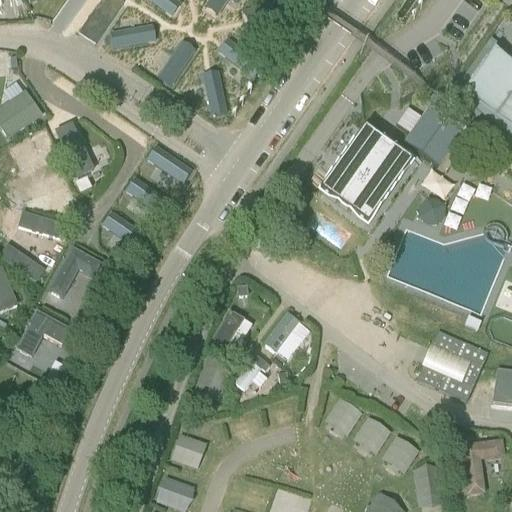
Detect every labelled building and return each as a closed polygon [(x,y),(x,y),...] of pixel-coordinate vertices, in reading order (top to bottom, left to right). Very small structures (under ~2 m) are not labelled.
[(95,45),(122,3),(117,0),(102,0),(80,36),(95,45)] [(179,14),(215,34),(233,0),(140,0),(140,1),(175,21),(179,14)] [(228,46),(256,11),(242,0),(241,0),(213,34),(228,46)] [(145,5),(115,46),(133,58),(163,17),(145,5)] [(511,68),(492,54),(464,94),(511,127),(511,68)] [(173,59),(162,71),(196,102),(208,90),(173,59)] [(40,119),(24,95),(0,112),(0,132),(6,141),(40,119)] [(427,113),(404,145),(420,156),(436,168),(459,136),(437,120),(427,113)] [(53,133),(76,180),(91,172),(68,125),(53,133)] [(367,130),(323,194),(371,228),(415,165),(372,134),(367,130)] [(43,132),(8,148),(14,161),(49,145),(43,132)] [(137,161),(178,185),(187,171),(146,147),(137,161)] [(56,167),(54,158),(43,162),(46,171),(56,167)] [(19,187),(25,202),(64,186),(58,172),(19,187)] [(135,224),(144,210),(116,193),(108,207),(135,224)] [(421,223),(443,223),(444,201),(421,201),(421,223)] [(60,219),(61,210),(58,206),(50,204),(48,217),(60,219)] [(20,212),(16,228),(61,239),(65,224),(20,212)] [(5,245),(0,253),(0,261),(37,282),(45,267),(5,245)] [(100,266),(72,249),(48,293),(62,301),(77,273),(93,281),(100,266)] [(1,269),(0,269),(0,314),(17,308),(1,269)] [(111,281),(103,277),(97,288),(105,293),(111,281)] [(236,289),(237,300),(246,299),(245,289),(236,289)] [(36,314),(14,353),(30,362),(43,339),(61,349),(70,333),(36,314)] [(229,314),(210,350),(232,361),(251,326),(229,314)] [(263,347),(273,354),(295,325),(285,318),(263,347)] [(436,334),(430,348),(416,384),(464,404),(477,372),(479,366),(484,354),(436,334)] [(233,387),(242,395),(264,367),(254,359),(233,387)] [(206,363),(191,401),(213,410),(228,372),(206,363)] [(59,387),(66,369),(54,364),(47,382),(59,387)] [(511,407),(511,373),(495,372),(491,405),(511,407)] [(287,385),(285,375),(277,377),(279,386),(287,385)] [(347,436),(359,411),(334,398),(321,422),(347,436)] [(364,417),(351,441),(376,455),(389,431),(364,417)] [(199,470),(207,444),(177,435),(169,461),(199,470)] [(403,475),(419,451),(395,436),(379,459),(403,475)] [(452,448),(464,447),(463,437),(451,438),(452,448)] [(499,443),(458,449),(465,498),(482,496),(477,462),(501,459),(499,443)] [(446,504),(436,464),(410,472),(420,511),(446,504)] [(179,511),(186,511),(195,489),(161,476),(151,501),(179,511)] [(304,507),(306,501),(276,491),(274,496),(304,507)] [(303,511),(305,509),(273,497),(267,511),(303,511)]
